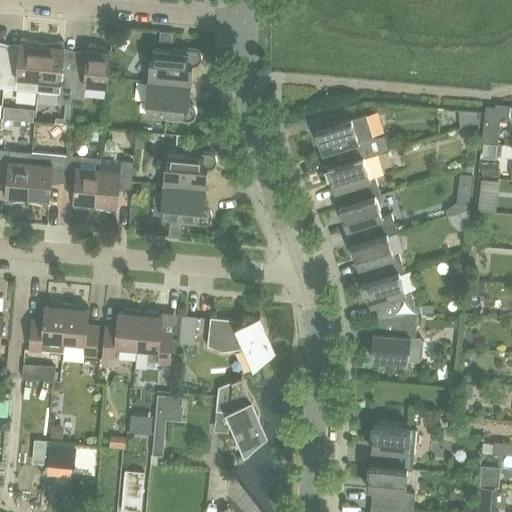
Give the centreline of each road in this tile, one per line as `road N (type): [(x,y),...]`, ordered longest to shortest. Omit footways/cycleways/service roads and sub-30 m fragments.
road 1 (residential): [(307,280),(0,252)]
road 2 (residential): [(307,280),(252,120),(244,20)]
road 3 (residential): [(0,0),(244,20)]
road 4 (residential): [(306,511),(319,346),(307,280)]
